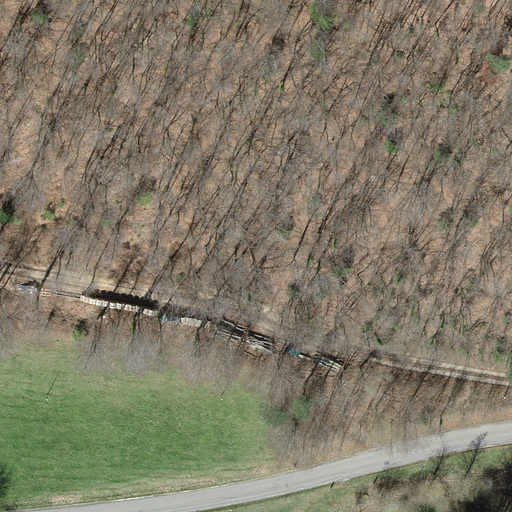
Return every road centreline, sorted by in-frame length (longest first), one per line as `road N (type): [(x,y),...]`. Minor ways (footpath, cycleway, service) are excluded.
road 1 (track): [(511,380),(0,266)]
road 2 (tertiary): [(100,511),(285,483),(511,431)]
